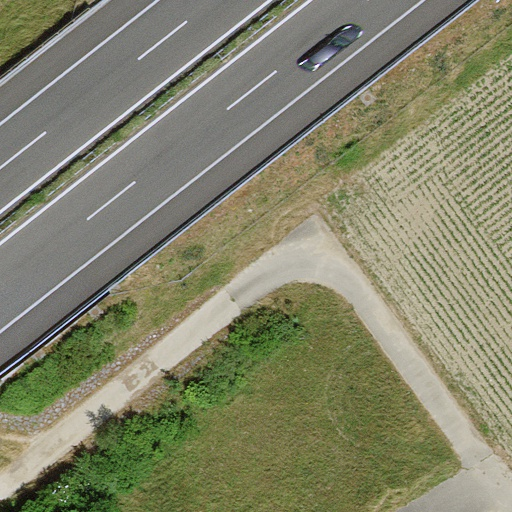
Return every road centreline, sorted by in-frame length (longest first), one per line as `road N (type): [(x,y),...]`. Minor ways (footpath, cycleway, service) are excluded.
road 1 (track): [(511,499),(361,290),(339,270),(305,264),(245,289),(0,487)]
road 2 (motorway): [(0,290),(370,0)]
road 3 (motorway): [(213,0),(0,166)]
